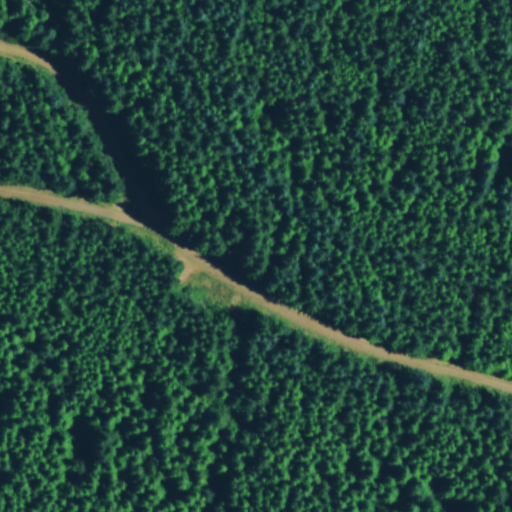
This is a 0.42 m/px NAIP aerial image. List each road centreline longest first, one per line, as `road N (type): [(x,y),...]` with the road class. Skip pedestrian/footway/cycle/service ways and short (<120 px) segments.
road 1 (track): [(0,188),(129,218),(321,326),(511,390)]
road 2 (track): [(167,238),(86,106),(58,74),(0,47)]
